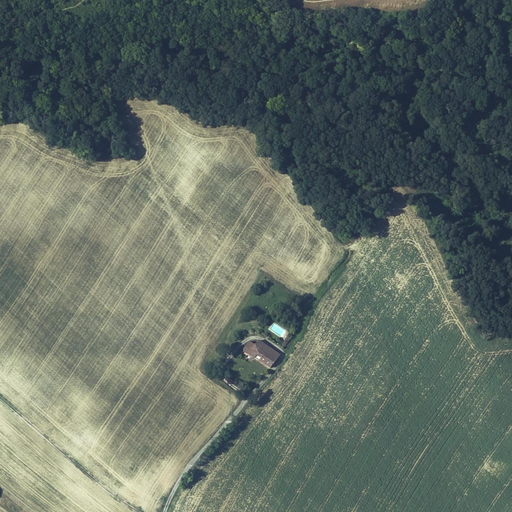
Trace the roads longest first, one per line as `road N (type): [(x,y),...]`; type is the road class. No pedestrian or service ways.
road 1 (track): [(138,511),(0,396)]
road 2 (unclassified): [(164,511),(191,462),(243,402)]
